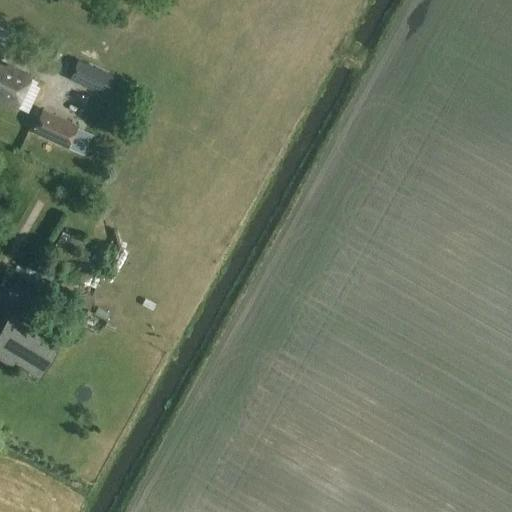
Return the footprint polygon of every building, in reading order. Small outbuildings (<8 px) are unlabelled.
[(68,79),(93,90),(98,79),(111,85),(116,76),(78,58),(68,79)] [(0,67),(0,100),(14,107),(14,106),(27,112),(39,87),(35,85),(36,81),(27,77),(28,76),(4,65),(3,69),(0,67)] [(67,147),(67,146),(84,154),(93,135),(76,127),(77,125),(42,109),(32,131),(67,147)] [(96,273),(92,271),(77,265),(81,256),(87,245),(61,233),(49,260),(80,273),(79,277),(89,281),(91,277),(93,278),(96,273)] [(8,327),(0,336),(0,354),(6,359),(9,355),(25,371),(47,344),(41,339),(30,348),(8,327)]
